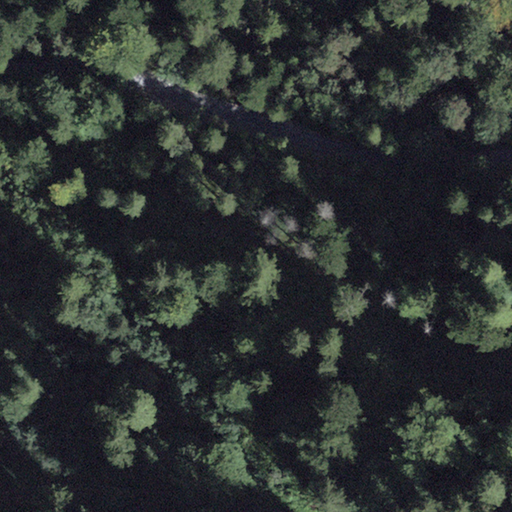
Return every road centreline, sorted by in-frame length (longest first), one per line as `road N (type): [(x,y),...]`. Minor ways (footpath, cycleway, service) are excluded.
road 1 (track): [(511,156),(388,165),(138,80),(56,67),(0,72)]
road 2 (track): [(0,493),(41,483),(289,511)]
